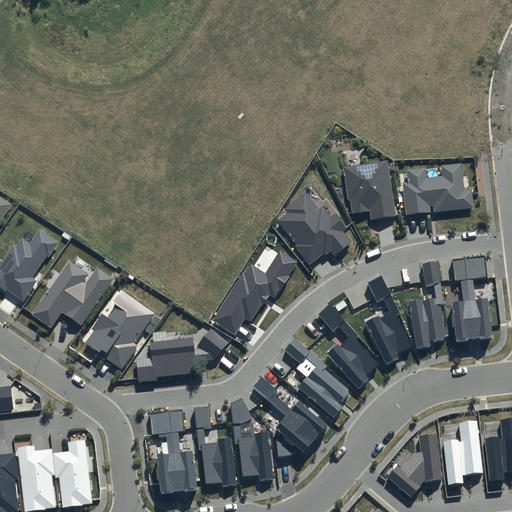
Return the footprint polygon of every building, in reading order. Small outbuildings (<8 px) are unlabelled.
[(388,161),(343,167),(348,200),(350,200),(352,213),(370,210),(371,220),(396,216),(388,161)] [(426,167),(407,169),(408,182),(402,183),(406,215),(430,212),(430,205),(433,205),(434,212),(474,208),(472,189),(465,190),(462,163),(440,165),(441,176),(427,177),(426,167)] [(319,210),(305,192),(284,209),(288,213),(278,221),(297,245),(294,246),(309,265),(324,253),(325,255),(331,251),(334,256),(352,242),(344,232),(347,229),(335,213),(331,216),(323,206),(319,210)] [(0,220),(11,205),(0,197),(0,220)] [(0,288),(6,292),(7,290),(23,301),(36,281),(31,278),(47,255),(49,256),(59,242),(39,229),(30,242),(22,237),(15,246),(13,244),(0,263),(0,288)] [(280,250),(265,273),(252,265),(245,276),(242,274),(212,321),(235,335),(245,318),(251,322),(262,304),(264,305),(270,295),(275,298),(298,261),(280,250)] [(453,260),(455,280),(461,279),(464,301),(452,302),(454,314),(451,314),(453,327),(455,327),(456,339),(493,335),(488,299),(475,300),(473,279),(488,277),(485,256),(453,260)] [(89,274),(70,261),(32,314),(51,327),(62,312),(81,325),(113,279),(97,268),(86,283),(83,282),(89,274)] [(444,303),(437,262),(422,264),(426,286),(434,284),(436,298),(422,300),(422,298),(408,301),(416,348),(430,346),(429,340),(445,338),(440,303),(444,303)] [(399,314),(381,277),(368,283),(377,301),(384,298),(391,313),(380,319),(378,316),(365,322),(386,365),(400,358),(398,353),(412,347),(396,315),(399,314)] [(155,313),(122,290),(114,301),(118,304),(108,318),(101,314),(91,329),(93,331),(84,344),(122,370),(139,345),(135,342),(155,313)] [(358,336),(331,305),(320,314),(333,329),(338,325),(350,338),(340,347),(337,344),(326,354),(358,389),(369,379),(366,375),(378,364),(355,339),(358,336)] [(193,338),(149,341),(151,358),(136,359),(138,382),(156,380),(156,377),(197,373),(196,362),(215,361),(229,339),(210,327),(197,347),(200,348),(194,349),(193,338)] [(327,365),(295,337),(284,350),(300,364),(306,357),(317,367),(300,387),(334,417),(342,407),(339,404),(350,391),(324,368),(327,365)] [(278,390),(261,376),(253,386),(287,415),(276,428),(282,433),(276,440),(278,457),(291,455),(298,447),(304,452),(328,425),(318,416),(319,415),(310,407),(309,408),(300,400),(292,409),(274,394),(278,390)] [(0,411),(14,410),(12,385),(0,386),(0,411)] [(253,418),(242,398),(231,404),(235,445),(239,444),(242,477),(259,475),(260,481),(273,479),(269,433),(254,434),(253,423),(244,424),(244,423),(253,418)] [(212,426),(210,406),(194,407),(199,450),(202,450),(206,483),(223,482),(223,486),(236,484),(232,438),(217,439),(218,443),(205,444),(204,427),(212,426)] [(185,431),(183,409),(149,412),(152,435),(158,435),(159,438),(167,437),(168,454),(156,455),(158,467),(156,467),(158,479),(160,479),(161,491),(197,488),(196,475),(197,475),(196,463),(194,463),(193,451),(180,452),(178,432),(185,431)] [(511,471),(511,418),(500,420),(502,437),(485,438),(489,482),(504,480),(503,472),(511,471)] [(483,473),(477,421),(460,423),(462,441),(459,442),(459,439),(443,441),(448,486),(464,484),(463,476),(483,473)] [(442,480),(436,434),(419,436),(422,461),(411,475),(398,464),(387,477),(411,497),(424,482),(442,480)] [(92,504),(85,439),(68,441),(69,451),(53,452),(56,479),(58,478),(62,508),(92,504)] [(34,446),(18,448),(24,511),(55,508),(52,475),(54,474),(51,448),(35,450),(34,446)] [(0,511),(11,511),(19,511),(15,478),(18,478),(15,452),(0,453),(0,511)]
